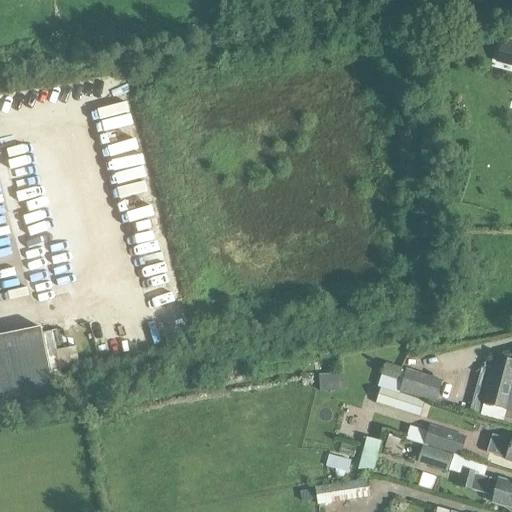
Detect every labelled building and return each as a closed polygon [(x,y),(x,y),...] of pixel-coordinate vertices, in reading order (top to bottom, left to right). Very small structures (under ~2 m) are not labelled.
[(511,44),(502,42),(496,63),(511,66),(511,44)] [(41,329),(0,337),(0,412),(56,401),(41,329)] [(511,352),(503,355),(501,360),(511,363),(511,352)] [(511,363),(501,360),(497,359),(493,373),(484,405),(511,412),(511,363)] [(383,377),(397,381),(401,371),(386,366),(383,377)] [(481,416),(484,405),(493,373),(482,369),(470,413),(481,416)] [(383,377),(379,389),(381,389),(399,395),(400,395),(436,405),(443,382),(407,371),(406,373),(401,371),(397,381),(383,377)] [(399,395),(381,389),(376,404),(420,418),(425,403),(399,395)] [(511,424),(511,412),(506,411),(484,405),(481,416),(511,424)] [(425,446),(459,457),(465,439),(431,428),(425,446)] [(506,462),(511,464),(511,442),(492,436),(487,454),(507,460),(506,462)] [(417,463),(446,474),(451,459),(423,449),(417,463)] [(327,467),(315,470),(317,485),(347,481),(352,462),(330,456),(327,467)] [(492,505),(511,510),(511,484),(498,480),(498,483),(477,476),(477,474),(461,469),(456,487),(494,498),(492,505)] [(420,489),(434,494),(438,481),(424,476),(420,489)] [(367,482),(344,485),(347,502),(370,498),(367,482)] [(319,506),(336,503),(333,487),(316,490),(318,500),(319,506)]
